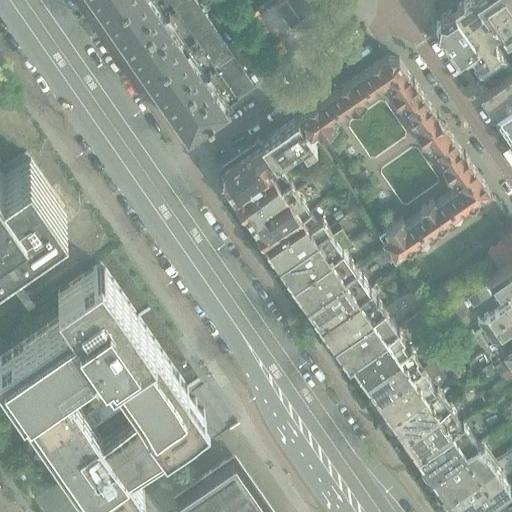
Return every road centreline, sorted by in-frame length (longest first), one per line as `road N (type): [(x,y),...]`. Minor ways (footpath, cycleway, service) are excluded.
road 1 (secondary): [(356,477),(153,185)]
road 2 (residential): [(400,13),(153,185)]
road 3 (secondary): [(153,185),(23,0)]
road 4 (residential): [(400,13),(511,177)]
road 5 (unknown): [(0,286),(115,210)]
